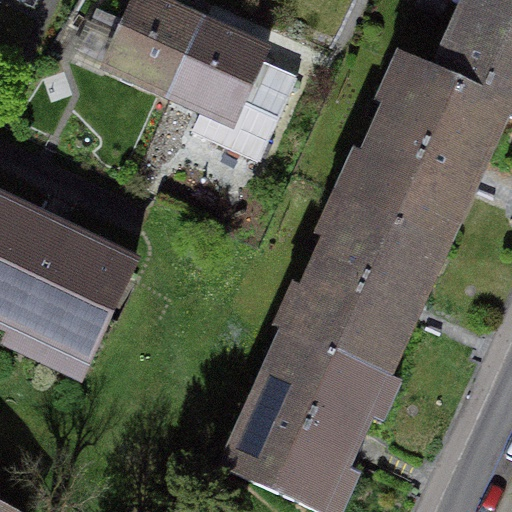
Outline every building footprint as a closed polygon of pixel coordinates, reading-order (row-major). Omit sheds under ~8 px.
[(136,0),(99,86),(167,116),(207,29),(173,14),(141,0),(136,0)] [(511,0),(472,0),(435,82),(505,114),(511,117),(511,0)] [(235,40),(207,29),(167,116),(239,147),(277,58),(235,40)] [(349,203),(445,247),(475,179),(505,114),(435,82),(409,70),(349,203)] [(416,311),(445,247),(349,203),(288,336),(384,379),(416,311)] [(46,232),(0,209),(0,345),(11,351),(5,364),(82,401),(141,277),(46,232)] [(384,379),(288,336),(228,471),(321,511),(324,511),(357,440),(384,379)]
